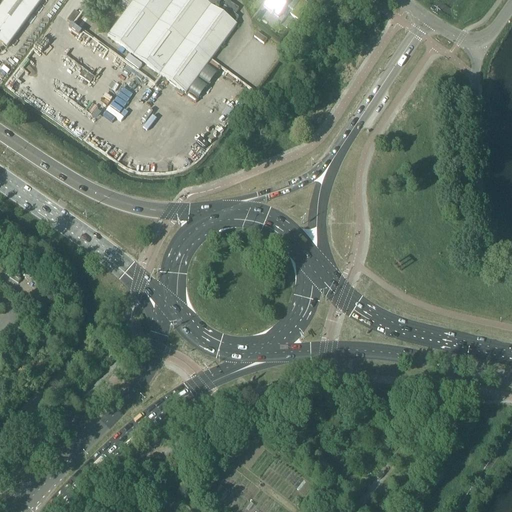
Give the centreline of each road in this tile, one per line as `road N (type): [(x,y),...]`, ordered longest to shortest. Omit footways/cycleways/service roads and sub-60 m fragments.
road 1 (secondary): [(165,304),(140,383),(16,511)]
road 2 (secondary): [(54,511),(127,436),(254,354)]
road 3 (primary): [(221,211),(129,205),(82,185),(0,131)]
road 4 (unclassified): [(511,267),(496,253),(477,207),(476,42)]
road 5 (primary): [(0,174),(163,298)]
road 6 (tertiary): [(327,168),(430,21)]
road 7 (primary): [(470,342),(373,313),(315,262)]
road 8 (trunk): [(347,347),(511,374)]
